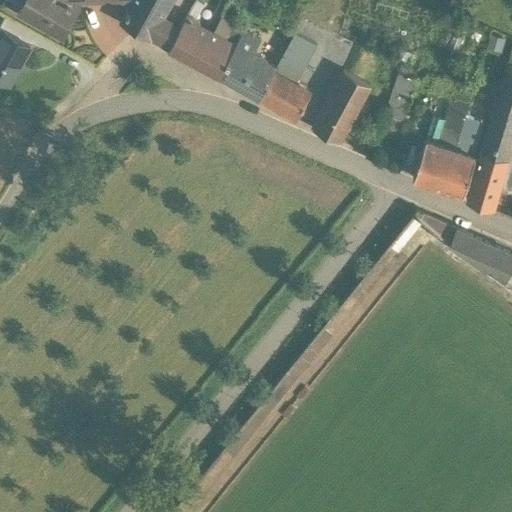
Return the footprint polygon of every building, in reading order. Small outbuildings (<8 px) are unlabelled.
[(10,0),(18,5),(15,12),(60,36),(80,0),(10,0)] [(150,37),(172,0),(122,0),(129,4),(120,20),(150,37)] [(195,0),(188,13),(186,12),(168,47),(218,74),(235,41),(198,21),(199,19),(196,18),(204,4),(196,0),(195,0)] [(474,0),(452,0),(449,10),(469,17),(474,0)] [(260,38),(232,23),(225,35),(235,41),(218,74),(257,96),(274,64),(252,52),(260,38)] [(30,46),(0,29),(0,80),(8,85),(30,46)] [(316,44),(294,31),(274,64),(257,96),(295,118),(311,90),(295,80),(316,44)] [(419,66),(401,59),(397,72),(384,109),(386,110),(385,114),(402,120),(419,66)] [(511,66),(504,64),(465,199),(492,207),(511,143),(511,66)] [(311,127),(338,141),(370,85),(341,68),(341,69),(311,127)] [(441,186),(464,113),(471,91),(464,89),(463,90),(441,83),(438,93),(450,97),(443,118),(433,114),(412,176),(441,186)] [(482,120),(464,113),(441,186),(462,193),(462,192),(482,120)] [(385,114),(375,140),(397,147),(406,122),(385,114)] [(416,208),(387,243),(397,251),(422,220),(448,240),(455,227),(416,208)] [(448,240),(511,288),(511,252),(455,227),(448,240)]
